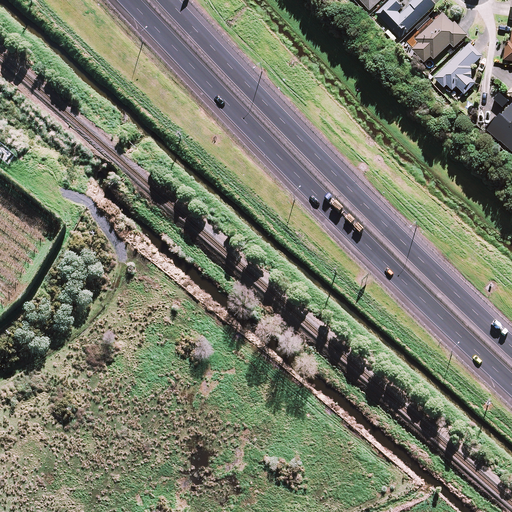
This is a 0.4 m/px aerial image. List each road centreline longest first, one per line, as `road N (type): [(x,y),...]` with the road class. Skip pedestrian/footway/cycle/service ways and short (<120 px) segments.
road 1 (motorway): [(511,391),(127,0)]
road 2 (motorway): [(170,0),(511,344)]
